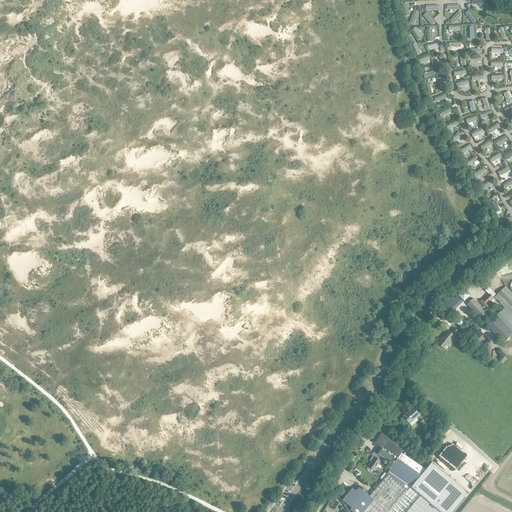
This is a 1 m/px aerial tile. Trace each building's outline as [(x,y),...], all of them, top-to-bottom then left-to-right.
[(469,10),(465,13),(473,23),(476,20),(469,10)] [(418,13),(414,12),(410,22),(414,23),(418,13)] [(426,12),(423,15),(430,24),(433,21),(426,12)] [(461,15),(459,12),(451,20),(454,23),(461,15)] [(416,29),(415,28),(412,30),(418,39),(421,37),(418,31),(419,31),(417,29),(416,29)] [(445,115),(451,111),(449,108),(439,113),(441,117),(443,116),(443,117),(445,116),(445,115)] [(452,127),(458,124),(456,121),(447,126),(448,129),(450,128),(450,129),(452,128),(452,127)] [(494,130),(499,127),(497,124),(488,129),(490,132),(492,132),(492,133),(494,131),(494,130)] [(482,133),(483,132),(482,129),(472,134),(473,137),(480,134),(480,135),(482,134),(482,133)] [(458,139),(464,135),(463,132),(453,137),(454,140),(456,140),(456,141),(458,140),(458,139)] [(501,144),(507,140),(505,137),(496,143),(498,146),(499,145),(500,146),(502,145),(501,144)] [(491,145),(492,144),(490,141),(481,147),(483,150),(489,146),(489,147),(491,146),(491,145)] [(465,152),(471,148),(469,145),(459,150),(461,154),(463,153),(463,154),(465,153),(465,152)] [(499,157),(501,156),(499,153),(490,159),(491,162),(497,158),(498,159),(500,158),(499,157)] [(472,163),(478,160),(476,156),(466,162),(468,165),(470,165),(472,164),(472,163)] [(508,171),(509,170),(508,167),(498,172),(500,175),(506,172),(506,173),(508,172),(508,171)] [(479,175),(485,171),(483,168),(474,174),(476,177),(477,176),(478,177),(480,176),(479,175)] [(511,179),(503,185),(505,188),(511,184),(511,185),(511,179)] [(486,187),(492,184),(491,180),(481,186),(483,189),(484,188),(485,189),(487,188),(486,187)] [(496,202),(495,202),(494,201),(491,202),(496,212),(499,210),(496,204),(497,203),(496,202)] [(490,302),(494,298),(493,297),(496,294),(488,287),(485,290),(488,294),(482,300),(481,301),(481,302),(480,302),(484,307),(483,308),(473,298),(467,304),(478,316),(479,317),(482,321),(489,315),(485,311),(487,309),(491,313),(493,310),(488,305),(489,304),(489,305),(491,304),(490,302)] [(494,297),(505,308),(511,315),(511,293),(505,287),(494,297)] [(496,316),(511,333),(511,315),(505,308),(496,316)] [(504,343),(511,335),(511,333),(496,316),(487,325),(504,343)] [(437,343),(444,348),(447,345),(448,346),(459,332),(454,328),(450,333),(448,331),(442,339),(441,339),(437,343)] [(414,408),(404,417),(403,416),(402,416),(412,426),(415,423),(413,421),(420,414),(421,415),(413,407),(414,408)] [(428,423),(431,420),(433,422),(436,419),(434,418),(433,418),(427,412),(423,417),(428,423)] [(382,433),(375,443),(382,448),(380,451),(381,451),(379,454),(384,458),(394,464),(389,472),(395,476),(411,487),(426,470),(402,453),(404,450),(398,446),(399,445),(382,433)] [(372,469),(375,471),(381,462),(381,461),(384,458),(379,454),(376,452),(372,454),(373,456),(370,460),(373,461),(372,463),(371,462),(369,466),(368,466),(367,469),(371,471),(372,469)] [(426,470),(411,487),(421,495),(440,511),(449,511),(463,496),(428,467),(426,470)] [(351,490),(343,500),(352,508),(350,510),(353,511),(440,511),(421,495),(411,487),(395,476),(389,483),(388,483),(375,500),(359,487),(356,490),(353,488),(351,490)] [(342,504),(336,501),(332,508),(338,511),(342,504)]
